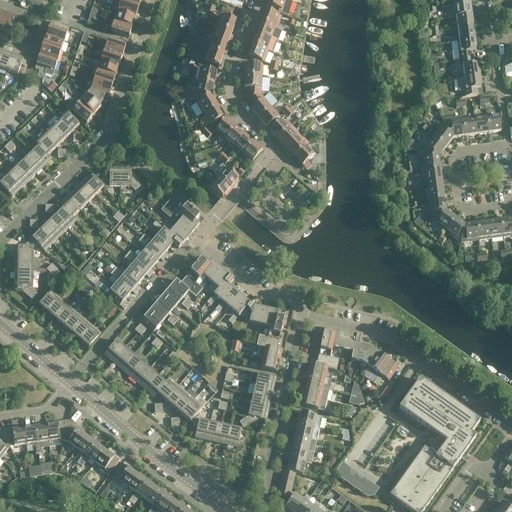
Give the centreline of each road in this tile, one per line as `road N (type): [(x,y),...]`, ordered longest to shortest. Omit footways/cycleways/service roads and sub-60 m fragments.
road 1 (residential): [(511,424),(391,337),(303,313)]
road 2 (tertiary): [(232,511),(70,381)]
road 3 (residential): [(265,511),(303,313)]
road 4 (residential): [(70,381),(197,240)]
road 5 (residential): [(273,150),(227,95),(258,0)]
road 6 (residential): [(508,147),(461,152),(453,164),(458,204),(470,211),(511,198)]
road 7 (residential): [(0,238),(104,135)]
road 8 (residential): [(303,313),(297,300),(257,291),(197,240)]
